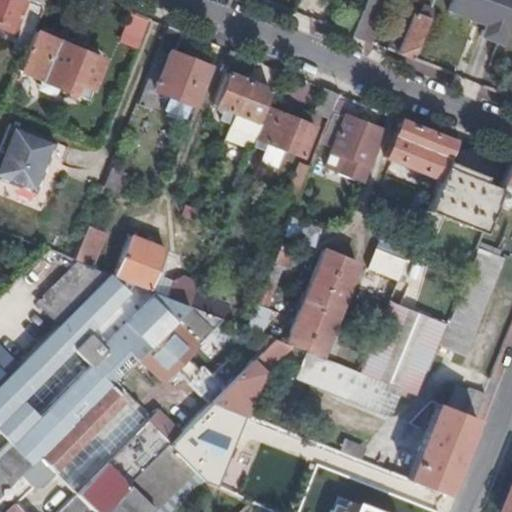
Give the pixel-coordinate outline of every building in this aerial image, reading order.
[(47,0),(28,0),(27,2),(20,0),(0,0),(0,23),(16,30),(18,23),(25,25),(33,5),(44,9),(47,0)] [(384,0),(366,0),(352,37),(368,43),(384,0)] [(412,0),(412,3),(408,1),(400,21),(408,24),(404,33),(397,30),(391,45),(398,48),(396,54),(411,61),(434,0),(412,0)] [(511,0),(452,0),(448,12),(471,21),(485,26),(483,30),(480,38),(500,45),(511,13),(511,0)] [(136,48),(148,18),(129,10),(117,41),(136,48)] [(485,26),(471,21),(470,25),(483,30),(485,26)] [(183,32),(168,26),(146,84),(151,85),(150,88),(158,91),(162,92),(191,104),(194,105),(214,55),(196,48),(192,59),(175,52),(183,32)] [(105,58),(35,30),(33,35),(23,60),(19,70),(24,71),(66,88),(64,94),(71,97),(74,91),(76,92),(77,90),(90,95),(105,58)] [(23,60),(33,35),(22,31),(14,51),(16,52),(15,57),(23,60)] [(18,87),(24,71),(19,70),(13,86),(18,87)] [(215,105),(235,113),(248,81),(227,72),(215,105)] [(248,81),(235,113),(258,122),(271,90),(248,81)] [(151,85),(146,84),(137,106),(150,112),(158,91),(150,88),(151,85)] [(339,94),(324,88),(315,112),(330,119),(333,110),(339,94)] [(186,118),(191,104),(162,92),(160,97),(169,100),(165,109),(186,118)] [(267,108),(255,139),(303,158),(315,127),(267,108)] [(333,110),(330,119),(320,145),(343,154),(336,171),(363,182),(383,130),(333,110)] [(454,140),(401,119),(386,157),(438,178),(446,159),(454,140)] [(57,143),(11,126),(0,154),(0,180),(36,195),(57,143)] [(446,159),(438,178),(426,210),(483,233),(498,197),(501,188),(483,181),(485,176),(446,159)] [(511,162),(511,163),(501,188),(498,197),(500,199),(503,201),(506,200),(511,189),(511,162)] [(118,167),(113,165),(104,188),(118,194),(125,175),(117,171),(118,167)] [(391,219),(415,229),(420,216),(396,207),(391,219)] [(105,233),(88,227),(75,260),(92,267),(105,233)] [(114,275),(149,290),(164,251),(151,246),(154,239),(147,237),(145,243),(129,237),(114,275)] [(504,259),(477,248),(438,345),(464,356),(469,343),(471,344),(504,259)] [(291,346),(320,358),(358,263),(324,249),(285,344),(291,346)] [(396,280),(404,261),(376,249),(368,269),(396,280)] [(139,358),(190,306),(189,306),(149,290),(114,275),(109,274),(8,376),(0,383),(0,431),(10,441),(12,444),(0,455),(0,496),(21,476),(111,386),(139,358)] [(222,319),(190,306),(139,358),(163,381),(166,378),(170,381),(179,373),(210,403),(212,402),(242,372),(229,360),(213,376),(203,368),(199,372),(186,359),(222,319)] [(291,346),(285,344),(275,340),(242,372),(212,402),(243,414),(247,416),(253,403),(255,403),(259,396),(256,394),(264,375),(291,346)] [(0,383),(8,376),(0,367),(0,383)] [(125,401),(111,386),(21,476),(35,490),(125,401)] [(448,408),(461,413),(469,392),(456,387),(448,408)] [(212,402),(168,445),(203,480),(215,485),(243,414),(212,402)] [(462,455),(476,420),(461,413),(448,408),(437,404),(408,478),(447,494),(462,455)] [(100,511),(168,445),(181,432),(159,411),(82,486),(78,482),(72,489),(75,493),(56,511),(100,511)] [(10,441),(0,451),(0,455),(12,444),(10,441)] [(170,511),(203,480),(168,445),(100,511),(170,511)] [(362,460),(381,468),(386,455),(372,450),(369,456),(364,454),(362,460)] [(381,511),(356,502),(351,511),(339,511),(338,511),(337,511),(381,511)] [(22,511),(13,503),(3,511),(22,511)]
